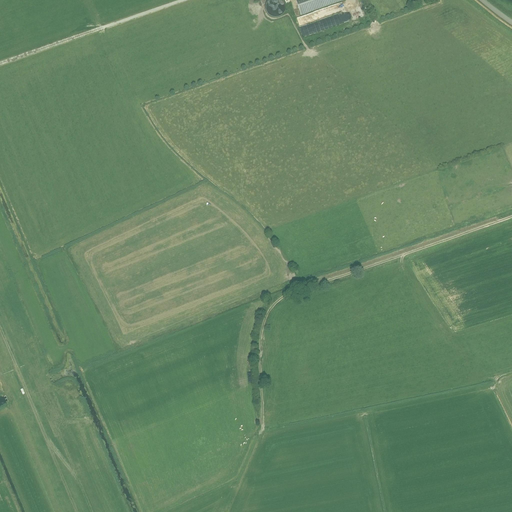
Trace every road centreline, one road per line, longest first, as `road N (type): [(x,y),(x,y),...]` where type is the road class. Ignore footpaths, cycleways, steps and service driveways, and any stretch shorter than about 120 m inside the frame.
road 1 (track): [(227,511),(261,426),(259,343),(273,302),(511,215)]
road 2 (track): [(0,63),(182,0)]
road 3 (track): [(38,387),(91,511)]
